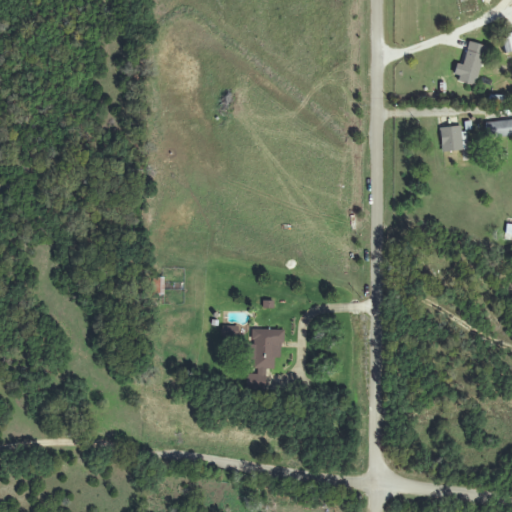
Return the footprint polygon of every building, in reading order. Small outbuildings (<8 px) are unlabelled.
[(511,34),(500,37),(503,53),(511,51),(511,34)] [(484,46),(467,42),(462,65),(458,64),(454,81),(475,86),(484,46)] [(511,120),(485,122),(486,138),(511,136),(511,120)] [(463,125),(439,129),(442,153),(466,150),(463,125)] [(163,294),(163,278),(152,278),(153,295),(163,294)] [(253,368),(274,369),(274,357),(281,358),(282,330),(251,330),(251,344),(247,344),(247,359),(253,359),(253,368)] [(248,389),(264,390),(264,369),(248,369),(248,389)]
